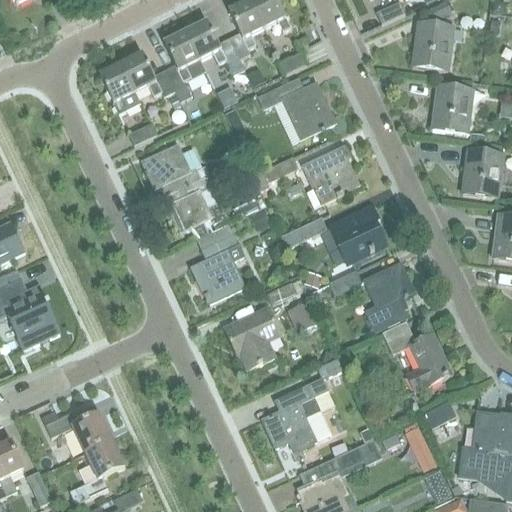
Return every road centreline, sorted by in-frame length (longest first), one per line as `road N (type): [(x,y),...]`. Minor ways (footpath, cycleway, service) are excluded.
road 1 (residential): [(511,378),(497,376),(315,0)]
road 2 (residential): [(168,331),(50,73)]
road 3 (residential): [(106,360),(0,134)]
road 4 (residential): [(254,511),(168,331)]
road 5 (residential): [(176,511),(106,360)]
road 6 (residential): [(50,73),(75,44),(166,0)]
